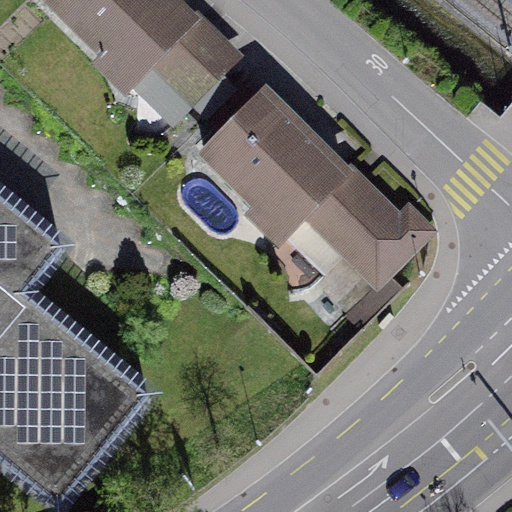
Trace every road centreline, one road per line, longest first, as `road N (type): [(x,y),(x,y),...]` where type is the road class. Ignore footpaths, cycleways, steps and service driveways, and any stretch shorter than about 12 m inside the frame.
road 1 (residential): [(511,207),(275,0)]
road 2 (secondary): [(511,345),(314,511)]
